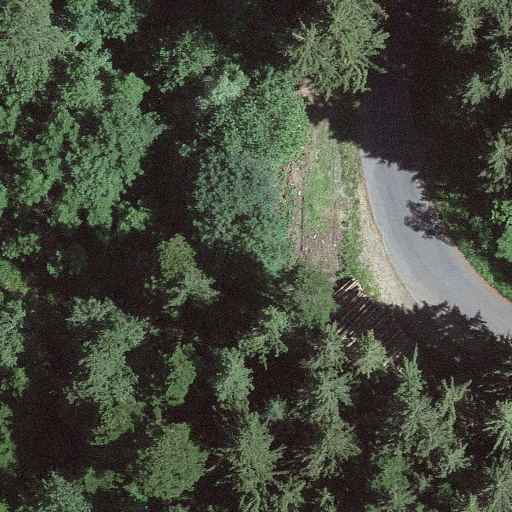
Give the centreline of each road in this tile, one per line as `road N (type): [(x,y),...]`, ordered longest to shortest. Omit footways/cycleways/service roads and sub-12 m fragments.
road 1 (unclassified): [(511,327),(452,290),(403,206),(389,87),(407,0)]
road 2 (track): [(511,419),(466,387),(450,336),(452,290)]
